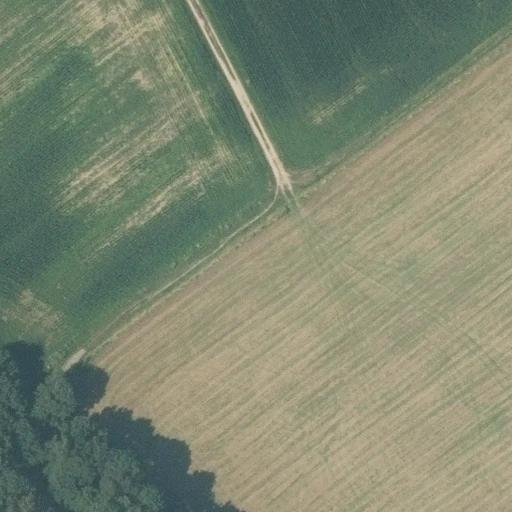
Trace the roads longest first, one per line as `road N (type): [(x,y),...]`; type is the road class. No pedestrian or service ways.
road 1 (track): [(0,456),(67,365),(289,194)]
road 2 (track): [(289,194),(511,31)]
road 3 (track): [(289,194),(189,0)]
